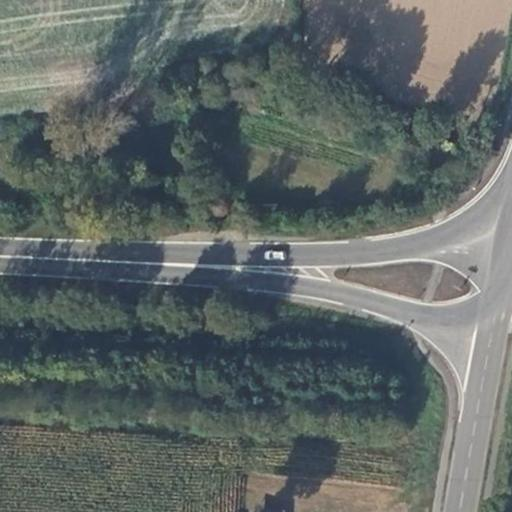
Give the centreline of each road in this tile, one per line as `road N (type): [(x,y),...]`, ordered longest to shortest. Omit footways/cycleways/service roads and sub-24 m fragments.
road 1 (tertiary): [(506,245),(138,263)]
road 2 (tertiary): [(138,263),(365,298),(487,341)]
road 3 (secondary): [(487,341),(453,511)]
road 4 (tertiary): [(138,263),(0,256)]
